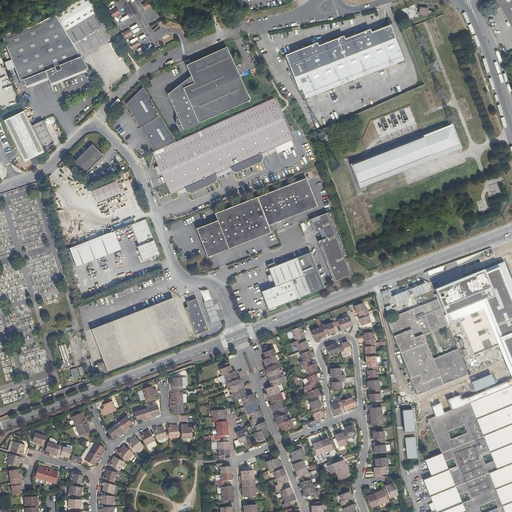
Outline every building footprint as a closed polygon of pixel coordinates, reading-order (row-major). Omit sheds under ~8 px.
[(115,39),(99,12),(98,13),(89,0),(80,0),(55,15),(82,59),(115,39)] [(511,0),(487,0),(493,11),(494,11),(500,9),(511,32),(511,0)] [(149,1),(142,4),(145,10),(152,6),(149,1)] [(429,6),(420,4),(419,11),(427,13),(428,11),(430,12),(430,10),(428,10),(429,6)] [(117,8),(110,12),(113,17),(120,13),(117,8)] [(55,60),(65,79),(89,70),(82,59),(55,15),(30,27),(48,63),(55,60)] [(404,59),(390,24),(371,31),(370,28),(345,38),(343,35),(318,45),(317,42),(311,44),(288,54),(285,55),(285,56),(283,57),(284,59),(286,58),(299,90),(302,89),(306,98),(349,81),(404,59)] [(65,80),(65,79),(55,60),(48,63),(30,27),(11,33),(1,35),(11,59),(15,67),(20,81),(23,79),(26,86),(48,77),(51,85),(58,82),(64,79),(65,80)] [(129,29),(122,33),(125,38),(132,35),(129,29)] [(236,64),(228,46),(225,47),(187,64),(192,75),(196,82),(179,90),(179,91),(177,92),(175,88),(168,93),(181,123),(178,125),(183,130),(252,99),(241,76),(230,81),(225,70),(236,64)] [(15,67),(11,59),(4,62),(7,70),(15,67)] [(241,76),(236,64),(225,70),(230,81),(241,76)] [(196,82),(192,75),(175,88),(177,92),(179,91),(179,90),(196,82)] [(156,150),(177,141),(144,86),(127,103),(156,150)] [(294,137),(276,97),(177,141),(156,150),(154,151),(159,161),(162,169),(167,179),(168,182),(171,190),(178,187),(185,184),(186,187),(192,189),(217,178),(219,173),(217,170),(231,164),(233,167),(238,169),(263,158),(265,153),(263,150),(277,144),(294,137)] [(38,157),(46,153),(44,149),(32,126),(25,111),(5,121),(26,163),(35,159),(38,157)] [(32,126),(44,149),(56,143),(44,121),(32,126)] [(386,121),(381,123),(382,126),(380,127),(383,131),(390,128),(386,121)] [(423,136),(432,160),(461,148),(452,125),(423,136)] [(326,128),(316,131),(319,139),(329,136),(326,128)] [(376,156),(350,165),(359,188),(432,160),(423,136),(376,156)] [(72,166),(78,171),(84,176),(88,171),(103,154),(92,144),(72,166)] [(278,148),(277,144),(263,150),(265,153),(278,148)] [(219,173),(233,167),(231,164),(217,170),(219,173)] [(318,209),(307,180),(215,214),(217,221),(196,229),(207,258),(271,234),(269,227),(318,209)] [(117,181),(93,191),(98,203),(122,193),(117,181)] [(326,240),(322,242),(318,244),(334,284),(352,276),(328,215),(310,221),(315,234),(319,233),(323,232),(326,240)] [(152,228),(148,218),(134,224),(137,233),(152,228)] [(162,252),(152,228),(137,233),(142,245),(140,245),(145,259),(162,252)] [(79,266),(115,252),(112,243),(118,241),(114,231),(110,233),(72,249),(79,266)] [(112,243),(115,252),(121,249),(118,241),(112,243)] [(492,257),(489,250),(457,264),(460,270),(492,257)] [(268,312),(324,290),(310,254),(275,268),(268,271),(270,277),(272,284),(275,289),(261,295),(268,312)] [(487,281),(487,283),(489,287),(471,294),(478,309),(496,301),(491,290),(510,282),(504,267),(485,276),(486,278),(484,279),(485,282),(487,281)] [(106,371),(190,339),(173,296),(89,329),(106,371)] [(185,307),(196,333),(210,328),(197,297),(191,299),(188,298),(186,299),(189,305),(185,307)] [(205,302),(207,307),(214,304),(212,299),(205,302)] [(428,302),(423,304),(407,311),(384,321),(409,380),(415,393),(416,396),(433,389),(442,385),(450,382),(466,375),(455,350),(440,356),(430,360),(430,359),(420,336),(427,333),(437,329),(445,325),(441,316),(438,308),(434,300),(428,302)] [(358,313),(359,316),(369,312),(368,309),(367,309),(365,303),(355,307),(357,313),(358,313)] [(391,305),(382,308),(386,319),(395,315),(391,305)] [(209,311),(211,316),(218,313),(216,308),(209,311)] [(369,312),(359,316),(360,318),(359,319),(361,325),(372,321),(369,315),(370,315),(369,312)] [(349,315),(338,320),(338,321),(340,325),(342,330),(353,325),(349,315)] [(322,326),(326,335),(328,334),(329,335),(336,332),(334,327),(332,323),(325,325),(325,324),(322,325),(322,326)] [(504,344),(504,345),(505,345),(505,346),(506,346),(507,346),(507,347),(508,347),(509,347),(510,347),(511,348),(511,347),(511,324),(511,325),(510,325),(509,325),(508,325),(507,326),(506,326),(506,327),(505,327),(504,328),(503,329),(502,330),(502,331),(501,331),(501,332),(501,333),(501,334),(500,335),(500,336),(500,337),(500,338),(501,338),(501,339),(501,340),(501,341),(502,341),(502,342),(503,343),(504,344)] [(311,331),(315,340),(326,336),(326,335),(322,326),(311,331)] [(300,340),(305,338),(301,327),(291,330),(296,342),(300,340)] [(367,341),(368,344),(378,343),(377,339),(376,339),(376,332),(365,333),(366,341),(367,341)] [(437,353),(442,351),(436,333),(431,334),(437,353)] [(302,343),(300,340),(296,342),(291,343),(292,346),(297,345),(300,351),(309,348),(306,341),(302,343)] [(340,347),(342,352),(344,356),(347,355),(346,353),(352,351),(348,341),(342,344),(343,346),(340,347)] [(338,342),(326,347),(330,356),(342,352),(340,347),(338,342)] [(367,347),(367,354),(378,353),(377,347),(378,347),(378,343),(368,344),(368,347),(367,347)] [(271,346),(263,349),(267,359),(276,356),(277,355),(275,348),(272,349),(271,346)] [(301,365),(310,362),(309,359),(313,357),(310,350),(301,354),(303,361),(300,362),(301,365)] [(264,366),(265,368),(279,363),(276,356),(267,359),(267,360),(264,362),(266,365),(265,365),(264,366)] [(369,364),(369,368),(380,366),(380,363),(378,363),(378,356),(368,357),(368,364),(369,364)] [(61,362),(63,368),(73,366),(72,359),(61,362)] [(311,364),(310,362),(301,365),(302,368),(306,367),(308,373),(318,369),(315,363),(311,364)] [(232,372),(228,363),(221,366),(222,369),(219,370),(221,376),(223,376),(232,372)] [(265,368),(267,373),(281,367),(280,363),(279,363),(265,368)] [(369,371),(369,378),(380,377),(379,370),(380,370),(380,366),(369,368),(370,371),(369,371)] [(267,373),(268,377),(283,371),(281,367),(267,373)] [(336,379),(346,378),(346,375),(342,375),(342,368),(331,369),(332,376),(336,376),(336,379)] [(72,371),(75,381),(77,381),(77,380),(82,379),(79,369),(72,371)] [(64,373),(66,383),(74,382),(72,371),(64,373)] [(268,377),(270,382),(285,376),(283,371),(268,377)] [(233,374),(232,372),(223,376),(226,384),(240,378),(239,375),(237,376),(236,372),(233,374)] [(489,373),(469,381),(473,390),(493,382),(489,373)] [(319,381),(317,374),(307,377),(310,384),(306,385),(305,386),(306,389),(316,385),(315,382),(319,381)] [(272,387),(278,384),(287,381),(285,376),(270,382),(272,387)] [(172,386),(172,391),(183,390),(183,385),(182,377),(181,377),(175,378),(173,378),(173,383),(173,386),(172,386)] [(226,384),(225,384),(227,389),(242,383),(240,378),(226,384)] [(347,381),(346,378),(336,379),(336,382),(333,383),(333,390),(344,389),(343,382),(347,381)] [(373,387),(373,390),(381,390),(380,380),(369,381),(369,388),(373,387)] [(70,387),(71,391),(85,385),(84,382),(70,387)] [(242,383),(227,389),(229,393),(243,387),(242,383)] [(266,394),(268,397),(281,392),(278,384),(272,387),(269,388),(270,389),(267,390),(268,393),(266,394)] [(511,511),(511,390),(509,384),(497,390),(445,412),(436,416),(426,420),(439,450),(440,453),(439,454),(424,461),(431,477),(423,481),(435,511),(511,511)] [(317,388),(316,385),(306,389),(307,392),(309,392),(311,398),(321,395),(318,388),(317,388)] [(146,400),(159,395),(157,389),(154,390),(153,386),(143,390),(146,400)] [(57,392),(58,396),(71,391),(70,387),(57,392)] [(243,387),(229,393),(231,397),(245,392),(243,387)] [(381,390),(373,390),(374,394),(370,394),(371,401),(382,399),(381,390)] [(32,403),(33,405),(47,400),(58,396),(57,392),(46,396),(46,397),(32,403)] [(245,392),(231,397),(233,402),(241,399),(244,406),(258,401),(257,397),(255,398),(254,395),(251,397),(250,395),(247,396),(245,392)] [(275,402),(276,403),(281,401),(284,400),(281,392),(268,397),(269,401),(271,400),(272,403),(275,402)] [(170,400),(171,404),(183,403),(183,393),(172,393),(172,399),(170,400)] [(342,401),(340,396),(337,398),(338,403),(332,405),(332,407),(336,414),(342,412),(341,407),(344,406),(342,401)] [(344,406),(346,411),(357,406),(353,397),(342,401),(344,406)] [(312,413),(322,409),(321,407),(323,406),(320,399),(310,403),(313,409),(311,410),(312,413)] [(101,410),(104,416),(111,413),(117,411),(113,401),(103,405),(104,409),(101,410)] [(260,404),(258,401),(244,406),(248,415),(250,414),(257,411),(256,410),(259,409),(258,405),(260,404)] [(280,412),(288,410),(286,406),(284,407),(281,401),(276,403),(272,405),(271,405),(273,411),(279,409),(280,412)] [(183,403),(171,404),(171,408),(173,408),(173,414),(184,413),(183,403)] [(158,405),(147,409),(150,419),(153,418),(153,417),(157,415),(161,414),(160,411),(158,406),(158,405)] [(370,413),(370,417),(384,415),(383,407),(374,407),(374,409),(371,409),(371,413),(370,413)] [(150,419),(147,409),(135,413),(138,421),(142,420),(146,419),(147,421),(150,419)] [(260,410),(257,411),(250,414),(252,419),(250,420),(251,424),(259,421),(258,418),(264,416),(261,409),(260,410)] [(325,416),(322,409),(312,413),(315,419),(310,421),(311,425),(321,421),(320,418),(325,416)] [(0,418),(12,414),(10,410),(0,413),(0,418)] [(278,424),(288,420),(286,414),(289,413),(288,410),(280,412),(282,415),(276,418),(278,424)] [(213,411),(213,420),(222,419),(222,416),(226,415),(226,412),(222,412),(222,411),(213,411)] [(411,411),(401,412),(403,433),(413,432),(411,411)] [(76,426),(87,421),(86,417),(84,418),(82,413),(72,417),(76,426)] [(370,417),(370,421),(372,420),(372,424),(375,423),(376,425),(385,424),(384,415),(370,417)] [(124,433),(127,431),(126,429),(129,427),(133,424),(131,422),(128,417),(127,417),(118,424),(124,433)] [(222,419),(213,420),(214,423),(216,423),(217,429),(229,429),(228,422),(222,423),(222,419)] [(286,430),(287,430),(295,427),(292,419),(288,420),(278,424),(279,427),(281,426),(282,429),(285,429),(286,430)] [(82,435),(87,432),(90,432),(87,426),(89,426),(87,421),(76,426),(80,436),(82,435)] [(260,424),(259,421),(251,424),(253,427),(255,426),(258,432),(269,428),(266,422),(260,424)] [(124,433),(118,424),(108,432),(114,439),(117,436),(120,434),(121,435),(124,433)] [(189,428),(189,424),(182,425),(182,432),(182,436),(183,439),(193,438),(193,433),(193,431),(193,428),(189,428)] [(346,430),(343,431),(346,439),(356,435),(352,424),(345,427),(346,430)] [(173,426),(173,425),(169,426),(170,437),(180,436),(180,432),(179,426),(173,426)] [(159,429),(159,427),(154,429),(158,440),(168,438),(165,427),(159,429)] [(245,437),(249,435),(246,428),(242,430),(243,431),(236,434),(239,439),(240,444),(247,441),(245,437)] [(270,431),(269,428),(258,432),(255,433),(258,441),(267,438),(266,436),(270,435),(268,432),(270,431)] [(229,429),(217,429),(217,436),(215,436),(215,440),(223,439),(223,435),(229,435),(229,429)] [(339,446),(348,443),(346,439),(343,431),(343,430),(339,431),(340,433),(336,434),(338,437),(336,438),(339,446)] [(145,434),(144,433),(140,435),(146,446),(155,441),(150,431),(145,434)] [(378,438),(378,441),(386,441),(385,431),(373,432),(374,439),(378,438)] [(42,445),(45,446),(48,435),(36,432),(36,434),(34,439),(34,441),(38,442),(42,443),(42,445)] [(324,437),(321,439),(326,451),(334,448),(331,440),(329,440),(328,437),(325,439),(324,437)] [(133,441),(132,440),(128,443),(136,453),(144,446),(137,438),(133,441)] [(414,438),(404,439),(407,460),(416,459),(414,438)] [(223,439),(215,440),(215,443),(218,443),(219,449),(230,449),(230,442),(223,442),(223,439)] [(326,451),(321,439),(317,440),(318,442),(315,443),(316,446),(315,446),(317,454),(319,458),(327,455),(326,451)] [(54,454),(58,455),(61,444),(60,444),(58,443),(57,443),(50,441),(49,441),(48,445),(47,450),(51,451),(55,453),(54,454)] [(157,444),(155,441),(146,446),(148,449),(157,444)] [(386,441),(378,441),(378,444),(374,445),(375,451),(387,450),(386,441)] [(15,442),(12,451),(24,455),(25,451),(24,450),(25,444),(19,443),(15,442)] [(293,445),(295,451),(303,448),(301,442),(293,445)] [(97,455),(101,458),(104,454),(102,453),(105,448),(96,443),(95,444),(91,451),(97,455)] [(61,444),(58,455),(61,456),(62,454),(65,456),(70,457),(72,448),(64,445),(62,445),(61,444)] [(122,451),(121,450),(118,453),(128,461),(134,453),(126,446),(122,451)] [(299,459),(306,456),(303,448),(295,451),(294,451),(295,453),(292,454),(293,457),(292,457),(293,461),(299,459)] [(82,458),(86,461),(91,451),(88,450),(87,449),(82,458)] [(230,449),(219,449),(219,455),(216,455),(217,459),(224,459),(224,455),(231,455),(230,449)] [(99,462),(101,458),(97,455),(91,451),(86,461),(95,466),(98,461),(99,462)] [(23,457),(11,454),(8,464),(19,467),(21,461),(22,462),(23,457)] [(294,464),(297,470),(307,466),(305,460),(308,459),(306,456),(299,459),(300,461),(294,464)] [(376,467),(387,466),(390,465),(390,457),(380,458),(380,460),(377,460),(377,463),(376,463),(376,467)] [(113,463),(111,462),(109,466),(121,472),(125,463),(116,458),(113,463)] [(276,460),(275,458),(266,462),(270,470),(277,467),(283,465),(282,461),(280,462),(279,458),(276,460)] [(337,471),(351,466),(349,462),(348,463),(346,459),(343,461),(342,459),(333,462),(337,471)] [(220,467),(221,473),(232,472),(231,466),(226,467),(225,463),(217,463),(217,467),(220,467)] [(306,477),(314,474),(312,471),(310,472),(307,466),(297,470),(299,476),(305,474),(306,477)] [(352,469),(351,466),(337,471),(340,479),(346,476),(349,475),(348,474),(352,473),(350,469),(352,469)] [(376,477),(384,476),(384,473),(388,472),(387,466),(376,467),(376,477)] [(37,478),(47,481),(51,469),(46,467),(45,469),(40,467),(37,478)] [(277,467),(270,470),(271,473),(274,472),(276,478),(287,474),(284,467),(278,470),(277,467)] [(51,469),(47,481),(57,484),(57,481),(59,477),(60,473),(54,471),(54,470),(51,469)] [(12,483),(23,481),(23,478),(21,478),(21,474),(20,470),(10,471),(12,483)] [(107,475),(105,475),(104,479),(116,483),(119,473),(109,470),(107,475)] [(254,470),(244,471),(244,473),(241,473),(241,476),(240,476),(240,480),(245,479),(254,479),(254,470)] [(85,476),(74,472),(71,480),(85,484),(86,480),(84,480),(82,479),(82,478),(84,478),(85,476)] [(232,472),(221,473),(221,480),(218,480),(218,483),(227,483),(226,480),(232,479),(232,472)] [(276,485),(277,488),(285,486),(283,482),(289,480),(287,474),(276,478),(278,484),(276,485)] [(304,489),(315,485),(312,479),(315,477),(314,474),(306,477),(308,480),(302,483),(304,489)] [(255,487),(254,479),(245,479),(240,480),(241,488),(255,487)] [(24,485),(23,481),(12,483),(14,495),(23,494),(23,489),(22,485),(24,485)] [(117,486),(103,482),(102,485),(105,486),(107,487),(107,488),(105,488),(104,491),(115,494),(117,486)] [(227,483),(218,483),(219,487),(222,487),(222,493),(233,492),(233,486),(227,486),(227,483)] [(389,483),(385,484),(391,498),(399,495),(395,486),(394,486),(393,484),(390,485),(389,483)] [(85,487),(71,485),(70,494),(82,495),(83,490),(84,491),(85,487)] [(313,493),(314,495),(321,493),(320,490),(317,491),(315,485),(304,489),(307,495),(313,493)] [(281,491),(284,497),(294,493),(292,486),(286,489),(285,486),(277,488),(278,492),(281,491)] [(256,495),(255,487),(241,488),(241,492),(243,492),(243,495),(246,495),(247,496),(256,495)] [(342,501),(343,504),(350,501),(349,498),(354,496),(351,490),(340,494),(343,501),(342,501)] [(375,491),(380,504),(389,501),(385,492),(383,493),(382,490),(379,491),(379,490),(375,491)] [(372,507),(380,504),(375,491),(372,493),(372,494),(370,495),(371,498),(369,499),(372,507)] [(233,492),(222,493),(223,500),(220,500),(220,504),(228,503),(228,499),(234,499),(233,492)] [(283,504),(285,507),(292,504),(291,501),(297,499),(294,493),(284,497),(286,503),(283,504)] [(116,496),(101,495),(100,499),(104,499),(105,499),(105,501),(104,501),(103,504),(115,505),(116,496)] [(39,502),(39,497),(26,498),(26,507),(41,506),(40,502),(39,502)] [(84,503),(84,500),(70,500),(70,508),(83,508),(83,503),(84,503)] [(322,504),(322,500),(314,501),(314,504),(313,505),(313,511),(325,511),(324,504),(322,504)] [(350,501),(343,504),(346,511),(350,511),(357,509),(355,503),(351,505),(350,501)]
